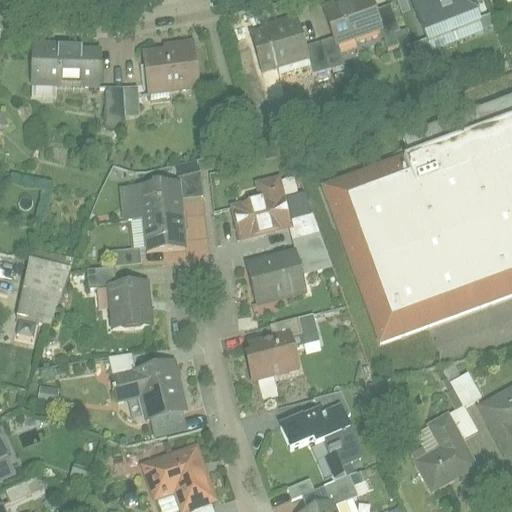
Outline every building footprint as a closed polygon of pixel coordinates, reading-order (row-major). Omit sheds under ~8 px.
[(379,34),(365,0),(360,0),(322,15),(335,50),(379,34)] [(410,0),(428,46),(480,26),(469,0),(410,0)] [(311,63),(296,22),(248,39),(263,80),(311,63)] [(199,92),(194,48),(141,54),(146,98),(199,92)] [(30,53),(28,89),(95,91),(96,55),(30,53)] [(137,120),(136,89),(101,91),(103,127),(121,126),(121,120),(137,120)] [(511,122),(315,190),(372,351),(424,333),(511,302),(511,122)] [(136,190),(143,256),(185,252),(178,185),(136,190)] [(288,230),(276,192),(230,207),(242,244),(288,230)] [(307,297),(296,258),(248,272),(258,310),(307,297)] [(22,263),(15,322),(56,327),(63,268),(22,263)] [(104,289),(107,332),(138,330),(135,287),(104,289)] [(245,350),(254,385),(296,375),(291,357),(321,350),(314,321),(270,332),(273,343),(245,350)] [(166,366),(108,381),(115,408),(138,402),(145,427),(180,418),(166,366)] [(511,391),(476,412),(503,460),(511,454),(511,391)] [(336,408),(276,436),(285,456),(305,447),(308,455),(324,489),(365,470),(336,408)] [(413,466),(429,497),(476,474),(450,420),(428,431),(439,453),(413,466)] [(195,448),(138,468),(151,505),(174,497),(179,511),(199,511),(215,506),(195,448)] [(0,452),(0,483),(12,478),(0,452)] [(4,495),(9,507),(28,499),(23,487),(4,495)]
